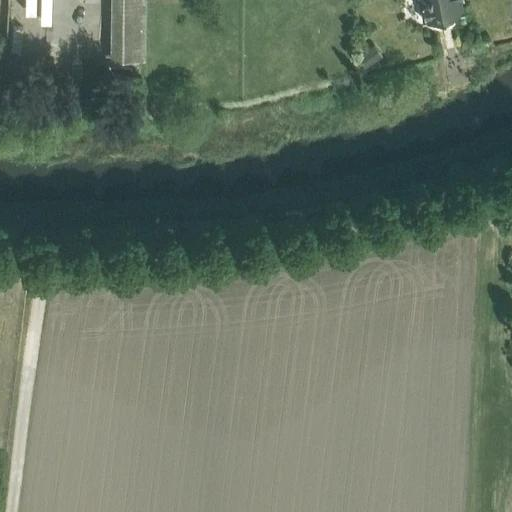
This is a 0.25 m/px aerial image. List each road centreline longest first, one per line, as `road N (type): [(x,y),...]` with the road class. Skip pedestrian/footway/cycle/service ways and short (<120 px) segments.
road 1 (residential): [(0,255),(97,258),(314,237),(511,180)]
road 2 (track): [(44,259),(12,511)]
